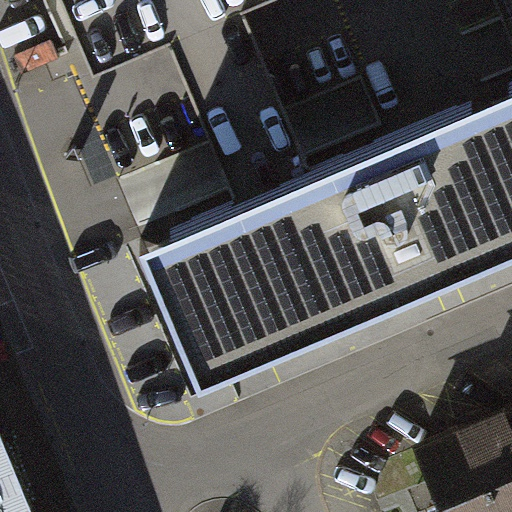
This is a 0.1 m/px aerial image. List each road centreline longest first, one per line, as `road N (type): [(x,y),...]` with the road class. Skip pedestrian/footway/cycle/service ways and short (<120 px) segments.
road 1 (unknown): [(0,117),(256,44),(511,3)]
road 2 (residential): [(0,175),(126,511)]
